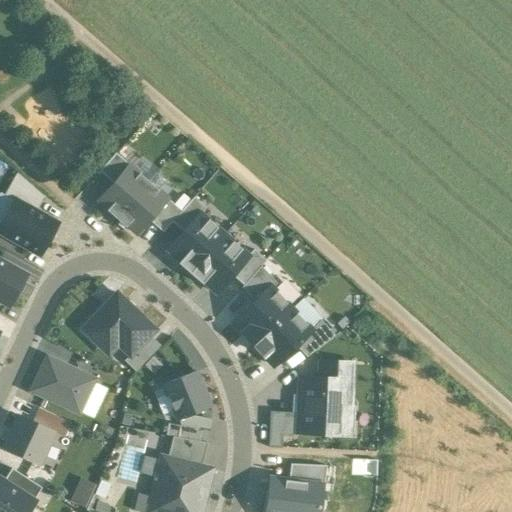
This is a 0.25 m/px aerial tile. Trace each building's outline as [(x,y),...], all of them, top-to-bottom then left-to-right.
[(99,172),(112,185),(128,166),(115,154),(99,172)] [(115,220),(147,183),(128,166),(112,185),(98,201),(107,209),(105,211),(115,220)] [(14,201),(35,213),(43,198),(16,174),(4,196),(13,201),(14,201)] [(147,183),(115,220),(124,228),(126,226),(135,234),(148,220),(166,199),(147,183)] [(193,198),(181,212),(171,223),(183,234),(200,214),(205,209),(193,198)] [(181,212),(166,199),(148,220),(162,234),(171,223),(181,212)] [(35,213),(14,201),(13,201),(0,224),(0,234),(39,256),(57,225),(35,213)] [(189,275),(224,236),(200,214),(183,234),(167,252),(179,263),(177,264),(189,275)] [(248,256),(224,236),(189,275),(201,286),(203,283),(215,294),(231,276),(248,257),(248,256)] [(253,250),(248,256),(248,257),(231,276),(243,287),(260,267),(265,261),(253,250)] [(22,274),(0,261),(0,302),(8,307),(16,293),(12,291),(22,274)] [(276,285),(260,267),(243,287),(241,289),(255,303),(271,288),(271,289),(276,285)] [(252,345),(291,310),(271,289),(271,288),(255,303),(232,324),(252,345)] [(155,331),(116,294),(81,330),(100,348),(109,338),(128,356),(130,358),(149,337),(155,331)] [(310,331),(291,310),(252,345),(273,367),(295,347),(311,332),(310,331)] [(320,321),(310,331),(311,332),(295,347),(306,359),(334,337),(320,321)] [(159,347),(149,337),(130,358),(128,356),(123,362),(134,372),(159,347)] [(94,381),(46,358),(30,392),(78,414),(94,381)] [(320,363),(319,380),(299,379),(296,434),(349,436),(352,365),(320,363)] [(195,372),(162,385),(177,421),(209,408),(195,372)] [(31,424),(52,433),(63,438),(70,424),(38,409),(31,424)] [(293,413),(269,412),(268,448),(282,449),(282,437),(293,437),(293,413)] [(31,424),(18,417),(3,449),(37,465),(52,433),(31,424)] [(203,431),(167,424),(165,436),(172,437),(201,443),(203,431)] [(201,443),(172,437),(167,459),(201,467),(207,444),(201,443)] [(167,459),(161,457),(146,511),(200,511),(211,470),(201,467),(167,459)] [(288,481),(320,485),(323,486),(326,467),(290,465),(288,481)] [(3,482),(33,501),(41,488),(11,469),(3,482)] [(85,505),(95,482),(81,476),(71,499),(85,505)] [(3,482),(0,479),(0,511),(27,511),(34,502),(33,501),(3,482)] [(288,481),(270,479),(267,501),(263,501),(261,511),(316,511),(316,510),(318,510),(319,506),(317,506),(320,485),(288,481)]
